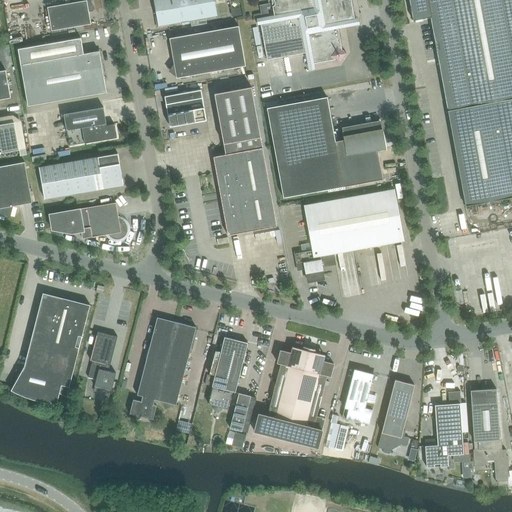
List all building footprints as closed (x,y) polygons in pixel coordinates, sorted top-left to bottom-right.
[(51,31),(91,24),(89,12),(93,12),(92,9),(89,2),(91,1),(90,0),(70,0),(71,3),(47,7),(51,31)] [(153,0),(158,26),(217,16),(214,0),(153,0)] [(274,16),(351,2),(350,0),(274,0),(275,4),(274,6),(272,6),(274,16)] [(511,0),(408,0),(412,21),(431,18),(466,207),(511,197),(511,0)] [(263,39),(337,26),(337,23),(354,20),(351,2),(274,16),(256,19),(257,25),(261,25),(263,39)] [(241,8),(231,10),(232,17),(242,15),(241,8)] [(176,78),(245,66),(238,26),(169,39),(175,70),(172,74),(176,77),(176,78)] [(346,54),(342,50),(337,26),(263,39),(267,60),(305,53),(308,71),(315,70),(313,63),(335,60),(339,63),(346,54)] [(28,106),(106,92),(99,51),(84,54),(81,38),(18,49),(28,106)] [(0,99),(10,98),(6,70),(0,71),(0,99)] [(261,148),(251,87),(214,94),(225,155),(213,157),(228,236),(277,227),(262,148),(261,148)] [(186,124),(206,121),(201,90),(164,96),(169,125),(185,122),(186,122),(186,124)] [(335,142),(327,97),(267,108),(283,198),(382,180),(377,150),(386,148),(383,131),(374,133),(373,128),(343,133),(344,140),(335,142)] [(114,124),(106,126),(103,107),(63,114),(69,146),(117,138),(114,124)] [(0,124),(0,149),(1,149),(1,153),(18,150),(14,122),(0,124)] [(44,199),(112,187),(123,185),(118,154),(39,167),(44,199)] [(0,213),(10,216),(13,205),(32,202),(24,162),(0,166),(0,213)] [(324,276),(322,265),(331,263),(329,254),(403,240),(394,190),(304,206),(312,249),(293,252),(296,267),(304,266),(306,279),(308,279),(309,280),(310,280),(311,280),(314,280),(316,280),(318,280),(319,279),(322,278),(322,276),(324,276)] [(119,222),(116,203),(49,214),(52,230),(65,232),(81,230),(82,239),(106,235),(105,234),(108,233),(108,234),(109,235),(109,236),(110,236),(110,237),(111,237),(112,238),(113,238),(114,239),(115,239),(117,239),(118,239),(119,239),(121,239),(122,238),(124,237),(124,236),(125,236),(126,234),(126,233),(127,232),(127,231),(127,230),(127,229),(127,228),(127,227),(127,226),(126,225),(126,224),(125,223),(124,222),(123,222),(123,221),(119,222)] [(102,294),(104,287),(98,285),(96,293),(102,294)] [(73,305),(68,304),(69,302),(65,301),(59,300),(54,299),(51,298),(47,298),(44,298),(42,298),(42,305),(26,367),(24,367),(21,372),(16,369),(14,377),(17,379),(12,388),(13,388),(15,386),(18,388),(23,390),(28,392),(31,394),(34,395),(39,397),(43,398),(48,399),(51,400),(55,400),(58,401),(61,394),(66,398),(90,305),(74,301),(73,305)] [(176,405),(196,327),(157,317),(137,395),(142,396),(141,402),(133,399),(129,414),(139,416),(140,415),(153,418),(156,405),(153,405),(155,399),(176,405)] [(111,390),(112,390),(116,373),(108,371),(117,336),(98,331),(90,360),(92,361),(88,377),(96,380),(94,386),(111,390)] [(235,392),(248,343),(224,337),(212,386),(208,404),(213,405),(213,407),(213,408),(213,409),(214,410),(215,411),(217,411),(218,411),(220,411),(221,410),(222,409),(223,408),(227,409),(232,391),(235,392)] [(291,353),(280,350),(277,363),(281,364),(268,416),(258,413),(253,431),(318,448),(323,429),(322,429),(325,418),(316,416),(327,375),(330,376),(334,364),(323,361),(324,358),(292,350),(291,353)] [(369,425),(373,410),(365,408),(373,374),(354,370),(342,418),(369,425)] [(407,446),(409,438),(404,437),(405,431),(403,430),(414,385),(395,380),(378,448),(384,449),(383,452),(389,454),(390,451),(401,444),(407,446)] [(500,444),(496,389),(470,390),(474,450),(473,450),(474,467),(475,467),(475,466),(483,465),(484,465),(485,465),(485,464),(486,463),(486,462),(486,461),(496,460),(497,481),(495,481),(495,482),(508,481),(507,469),(508,469),(508,470),(508,456),(507,456),(507,457),(506,457),(506,450),(500,450),(500,447),(502,447),(501,444),(500,444)] [(241,431),(250,396),(239,393),(230,428),(241,431)] [(463,454),(460,404),(434,405),(438,445),(425,446),(426,467),(448,466),(448,455),(453,455),(463,454)] [(333,424),(328,447),(335,449),(340,426),(333,424)] [(229,431),(226,444),(242,448),(245,436),(229,431)] [(463,454),(453,455),(454,462),(462,461),(463,470),(470,469),(469,454),(463,454)]
